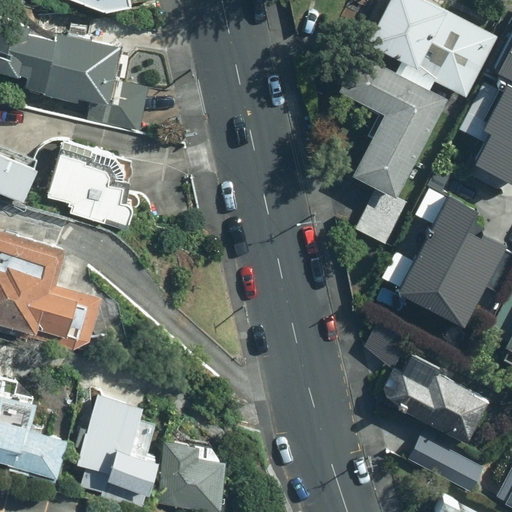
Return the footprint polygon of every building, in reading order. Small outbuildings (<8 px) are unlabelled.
[(65,0),(106,13),(132,8),(156,3),(154,0),(65,0)] [(373,187),(353,229),(385,244),(402,206),(393,202),(446,98),(433,92),(437,83),(468,97),(498,34),(449,11),(426,0),(380,0),(361,42),(400,60),(395,71),(356,52),(337,92),(381,112),(351,177),(373,187)] [(128,56),(118,55),(119,50),(119,44),(56,35),(55,41),(18,36),(15,54),(30,92),(57,96),(56,108),(83,112),(85,100),(91,101),(89,119),(144,127),(149,84),(124,81),(128,56)] [(511,41),(458,153),(511,178),(511,41)] [(0,151),(0,135),(0,134),(0,197),(22,206),(37,165),(0,151)] [(61,152),(50,191),(50,194),(70,204),(70,215),(130,232),(131,200),(122,199),(123,183),(108,182),(109,167),(61,152)] [(482,207),(451,190),(397,290),(463,326),(505,249),(469,230),(482,207)] [(0,326),(35,335),(36,332),(66,339),(65,343),(85,348),(88,349),(102,295),(54,283),(63,247),(0,231),(0,326)] [(511,291),(492,332),(509,340),(505,348),(511,351),(511,291)] [(408,354),(384,395),(468,444),(492,403),(408,354)] [(67,442),(28,433),(30,426),(0,418),(0,410),(4,395),(0,393),(0,461),(14,465),(27,468),(25,474),(57,483),(67,442)] [(94,412),(89,411),(78,470),(86,471),(82,494),(147,506),(156,458),(131,453),(137,418),(146,420),(149,404),(97,395),(94,412)] [(484,467),(421,435),(408,459),(471,491),(484,467)] [(217,457),(219,440),(186,438),(186,443),(162,441),(157,506),(222,510),(226,458),(217,457)] [(511,471),(497,502),(511,509),(511,471)] [(474,511),(447,497),(438,511),(474,511)]
